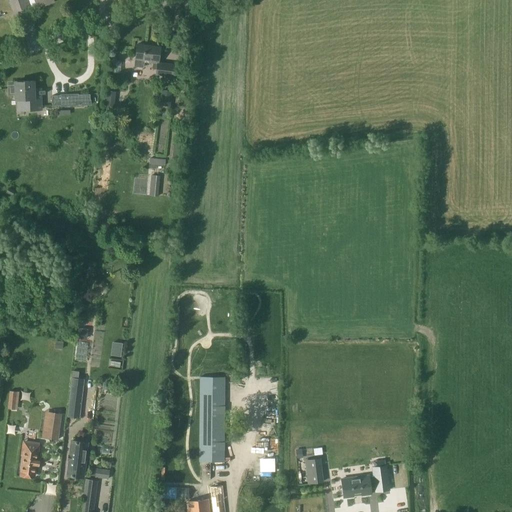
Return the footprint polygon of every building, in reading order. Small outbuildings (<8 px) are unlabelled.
[(54,2),(53,0),(3,0),(4,2),(8,0),(9,0),(14,12),(29,6),(28,4),(35,1),(37,5),(45,2),(45,5),(54,2)] [(160,47),(137,44),(134,66),(143,67),(144,61),(153,62),(152,68),(157,69),(156,74),(174,77),(175,65),(158,62),(160,47)] [(118,72),(118,60),(110,60),(110,72),(118,72)] [(16,85),(8,85),(8,95),(16,95),(16,100),(18,99),(18,110),(29,110),(41,109),(40,88),(33,89),(33,81),(15,82),(16,85)] [(161,90),(159,105),(170,107),(172,91),(161,90)] [(53,105),(85,103),(84,92),(52,95),(53,105)] [(5,111),(5,128),(21,128),(21,124),(27,125),(27,112),(5,111)] [(135,149),(147,149),(146,132),(134,132),(135,149)] [(172,158),(179,159),(181,138),(175,137),(172,158)] [(171,159),(149,158),(149,164),(164,166),(164,169),(170,169),(171,159)] [(77,338),(77,339),(86,340),(88,329),(78,328),(77,338)] [(73,371),(67,416),(79,417),(84,379),(78,379),(78,371),(73,371)] [(224,461),(224,377),(199,376),(199,461),(224,461)] [(20,391),(10,390),(8,408),(18,409),(20,391)] [(49,412),(45,438),(57,440),(61,413),(49,412)] [(112,435),(112,428),(93,428),(93,440),(108,440),(108,435),(112,435)] [(71,441),(67,475),(83,477),(87,443),(71,441)] [(35,473),(39,444),(24,442),(20,471),(35,473)] [(315,459),(305,460),(308,483),(323,481),(321,470),(320,458),(315,459)] [(375,491),(390,490),(388,474),(387,466),(372,467),(373,476),(369,476),(369,475),(352,478),(342,479),(344,497),(371,494),(370,487),(375,487),(375,491)] [(110,470),(96,468),(95,477),(109,479),(110,470)] [(93,511),(97,481),(86,479),(83,500),(85,500),(82,511),(93,511)] [(225,511),(222,485),(210,487),(212,511),(225,511)] [(189,488),(160,486),(160,498),(189,500),(189,488)] [(208,499),(187,502),(188,510),(187,511),(209,511),(209,507),(208,499)]
